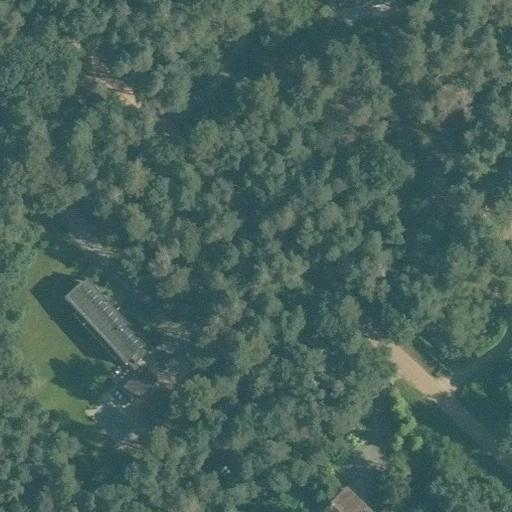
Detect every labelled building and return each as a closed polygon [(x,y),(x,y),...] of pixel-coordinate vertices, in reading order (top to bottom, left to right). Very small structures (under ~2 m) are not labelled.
[(341,0),(342,4),(347,4),(348,8),(362,7),(362,2),(375,0),(341,0)] [(85,282),(64,302),(124,366),(127,363),(138,375),(141,372),(135,366),(150,352),(145,347),(85,282)] [(156,383),(144,370),(141,372),(138,375),(121,390),(133,403),(156,383)] [(169,408),(152,424),(165,438),(183,422),(169,408)] [(368,511),(346,490),(324,511),(368,511)]
